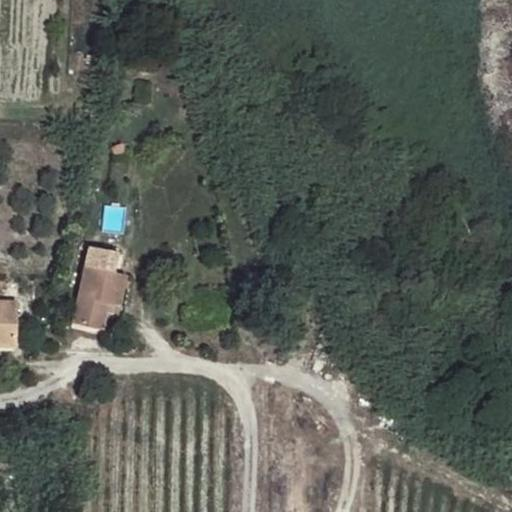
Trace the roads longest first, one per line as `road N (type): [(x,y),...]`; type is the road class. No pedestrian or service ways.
road 1 (track): [(0,402),(106,364),(192,365),(228,381),(246,404),(248,511)]
road 2 (track): [(228,381),(302,381),(340,411),(355,452),(344,511)]
